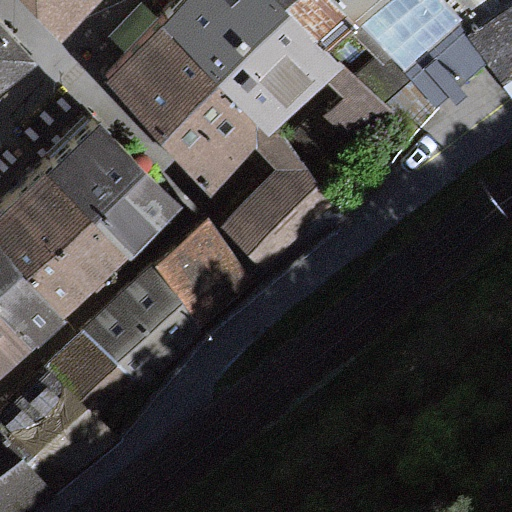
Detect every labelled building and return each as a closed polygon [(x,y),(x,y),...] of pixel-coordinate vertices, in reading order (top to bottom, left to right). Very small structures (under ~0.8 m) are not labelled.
[(31,0),(55,23),(77,0),(31,0)] [(181,0),(162,19),(262,124),(266,119),(316,72),(334,55),(314,34),(281,0),(181,0)] [(281,0),(314,34),(345,4),(357,18),(376,0),(281,0)] [(376,0),(357,18),(410,73),(466,20),(447,0),(376,0)] [(511,70),(511,0),(447,0),(466,20),(505,75),(511,70)] [(206,177),(241,143),(251,134),(262,124),(162,19),(113,65),(106,72),(206,177)] [(0,23),(0,78),(30,56),(0,23)] [(334,55),(316,72),(338,95),(288,142),(266,119),(262,124),(251,134),(282,166),(289,159),(319,191),(395,119),(334,55)] [(54,154),(46,161),(125,244),(174,198),(136,158),(95,115),(89,120),(72,102),(36,136),(54,154)] [(319,191),(289,159),(282,166),(225,219),(266,262),(329,201),(319,191)] [(46,161),(40,167),(0,204),(0,236),(61,309),(125,244),(46,161)] [(208,219),(155,260),(199,321),(249,283),(208,219)] [(0,307),(34,340),(63,313),(61,309),(0,236),(0,307)] [(155,260),(135,278),(84,324),(135,378),(143,387),(204,329),(199,321),(155,260)] [(0,369),(6,363),(34,340),(0,307),(0,369)] [(102,420),(135,378),(84,324),(56,350),(45,359),(48,364),(102,420)] [(48,364),(31,382),(0,413),(0,421),(52,488),(117,435),(102,420),(48,364)] [(0,511),(16,511),(52,488),(0,421),(0,511)]
